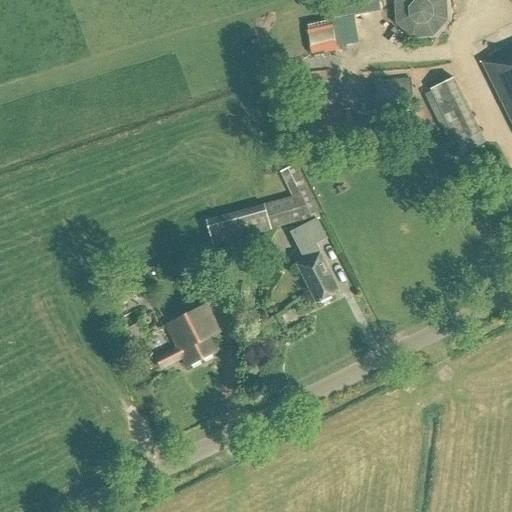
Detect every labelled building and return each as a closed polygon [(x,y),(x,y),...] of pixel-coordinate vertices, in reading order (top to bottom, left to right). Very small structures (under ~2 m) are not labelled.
[(328,0),(336,44),(358,40),(353,12),(380,8),(378,0),(328,0)] [(396,0),(394,3),(396,25),(412,39),(434,37),(448,21),(446,0),(396,0)] [(511,49),(483,64),(511,121),(511,49)] [(431,89),(446,119),(459,144),(481,133),(454,78),(431,89)] [(410,80),(376,83),(379,120),(414,117),(410,80)] [(295,167),(281,174),(293,198),(206,222),(213,246),(299,223),(318,213),(295,167)] [(318,213),(299,223),(302,227),(292,232),(306,261),(298,265),(316,302),(338,292),(315,245),(327,239),(318,221),(321,219),(318,213)] [(231,300),(233,300),(233,307),(234,307),(232,328),(243,329),(245,308),(248,308),(250,273),(232,272),(231,284),(232,285),(231,300)] [(207,306),(167,326),(179,350),(170,354),(168,350),(155,356),(161,370),(175,363),(174,362),(183,358),(188,368),(216,354),(209,339),(220,333),(207,306)]
